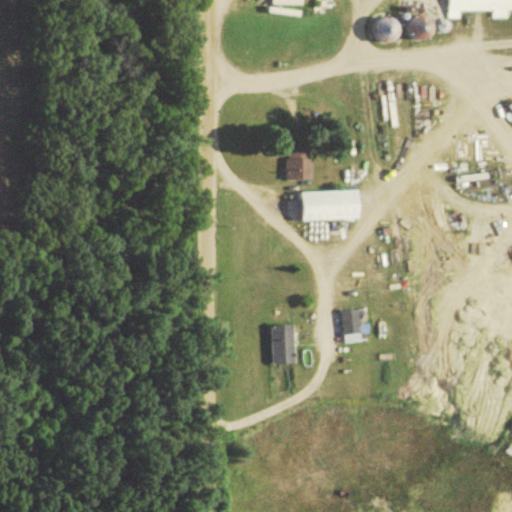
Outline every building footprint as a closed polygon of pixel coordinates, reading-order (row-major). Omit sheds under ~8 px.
[(297,0),(267,0),(267,9),(298,10),(297,0)] [(328,16),(328,0),(312,0),(313,16),(328,16)] [(511,0),(445,0),(446,23),(460,23),(460,16),(492,15),(492,21),(504,21),(504,15),(511,15),(511,0)] [(391,46),(391,23),(370,23),(370,46),(391,46)] [(281,185),(308,185),(308,154),(281,154),(281,185)] [(349,196),(294,197),(294,226),(350,225),(349,196)] [(338,348),(355,347),(353,315),(336,316),(338,348)] [(266,370),(289,370),(289,330),(266,330),(266,370)]
